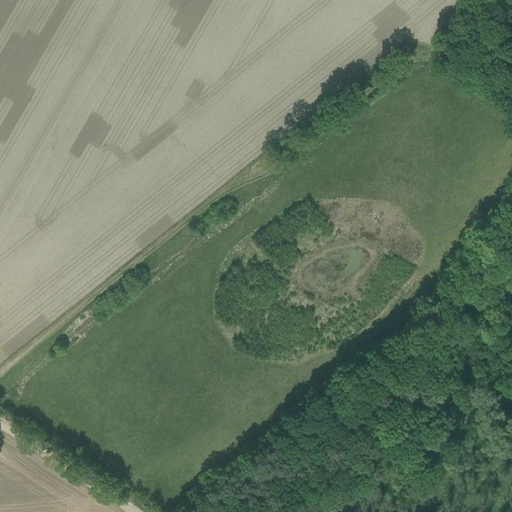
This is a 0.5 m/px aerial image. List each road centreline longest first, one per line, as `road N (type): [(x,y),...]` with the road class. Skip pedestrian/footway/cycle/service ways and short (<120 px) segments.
road 1 (track): [(487,0),(438,57),(397,50),(0,370)]
road 2 (track): [(132,511),(0,423)]
